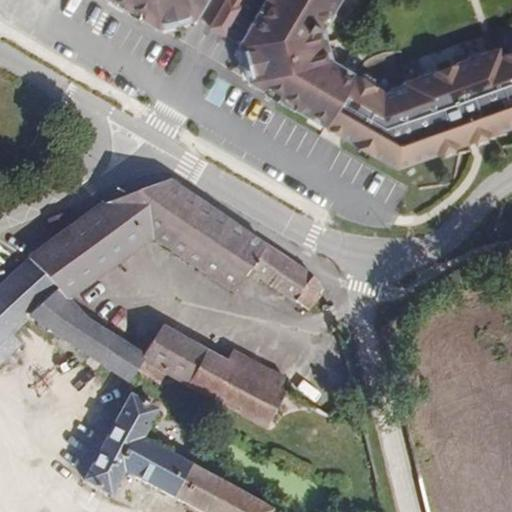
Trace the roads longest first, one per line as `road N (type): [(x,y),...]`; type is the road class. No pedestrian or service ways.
road 1 (residential): [(409,511),(362,306),(368,261)]
road 2 (tertiary): [(160,150),(312,238),(368,261)]
road 3 (tertiary): [(368,261),(414,255),(511,180)]
